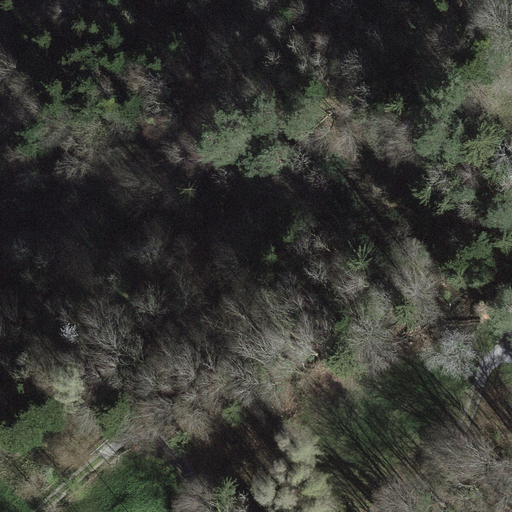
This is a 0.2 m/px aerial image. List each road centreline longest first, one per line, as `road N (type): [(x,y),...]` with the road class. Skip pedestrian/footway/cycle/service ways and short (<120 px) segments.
road 1 (track): [(211,511),(174,439),(142,435),(44,511)]
road 2 (track): [(511,189),(457,148),(440,121),(456,17),(482,0)]
road 3 (track): [(503,342),(481,364),(459,428),(428,477),(377,511)]
